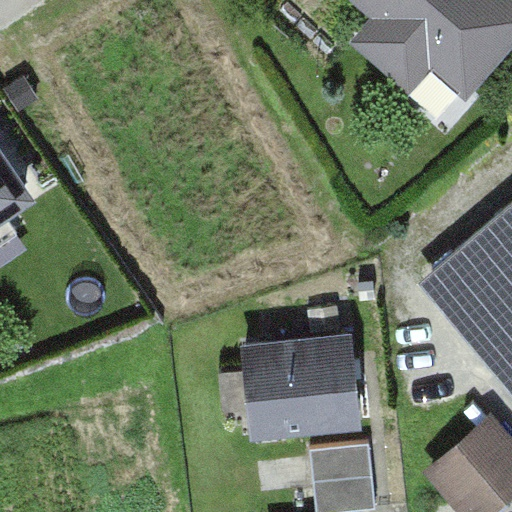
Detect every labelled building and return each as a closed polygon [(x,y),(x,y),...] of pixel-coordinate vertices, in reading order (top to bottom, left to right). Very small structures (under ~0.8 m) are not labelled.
[(371,0),(386,12),(364,37),(410,77),(431,52),(467,83),(511,31),(511,3),(508,0),(371,0)] [(0,148),(0,210),(29,191),(0,148)] [(511,204),(435,270),(511,361),(511,204)] [(349,339),(238,353),(248,438),(360,424),(349,339)] [(511,441),(492,418),(435,466),(473,511),(475,511),(511,481),(511,441)] [(371,440),(312,446),(319,510),(377,504),(371,440)]
